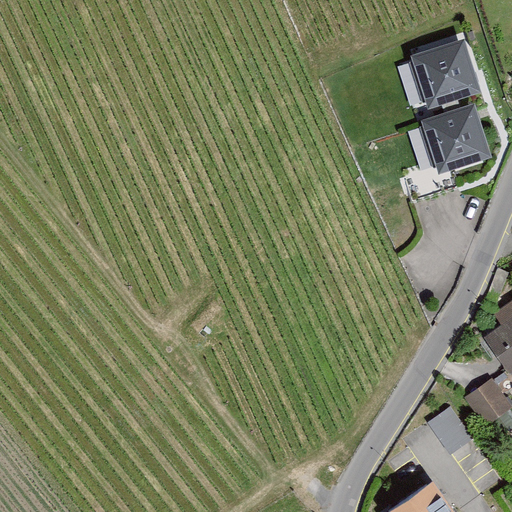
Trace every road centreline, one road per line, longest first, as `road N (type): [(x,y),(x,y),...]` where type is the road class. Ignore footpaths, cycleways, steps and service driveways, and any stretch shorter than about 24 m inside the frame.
road 1 (residential): [(511,191),(473,285),(353,482),(344,511)]
road 2 (unknown): [(476,511),(392,417)]
